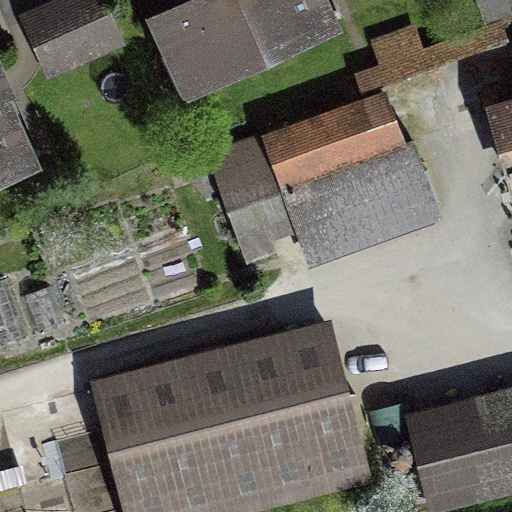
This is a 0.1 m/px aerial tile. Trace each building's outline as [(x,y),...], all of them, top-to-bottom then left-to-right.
[(149,34),(188,115),(341,42),(320,0),(179,0),(187,16),(149,34)] [(511,0),(476,0),(485,22),(511,11),(511,0)] [(95,2),(25,32),(54,98),(123,68),(95,2)] [(0,224),(60,198),(0,63),(0,224)] [(393,111),(268,149),(306,275),(432,236),(393,111)] [(511,113),(488,121),(511,203),(511,113)] [(334,353),(106,409),(131,511),(353,511),(372,507),(334,353)] [(511,407),(415,429),(433,511),(507,511),(511,511),(511,407)]
